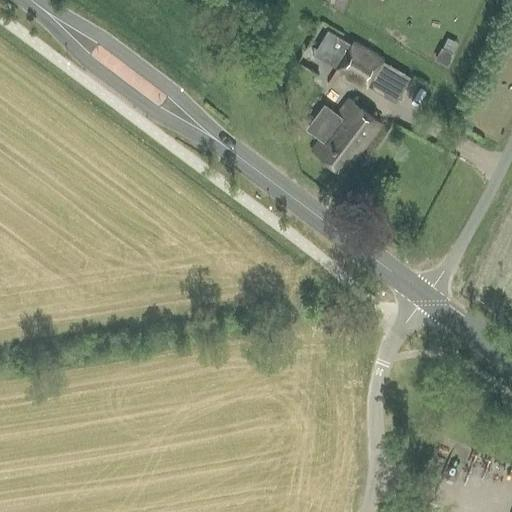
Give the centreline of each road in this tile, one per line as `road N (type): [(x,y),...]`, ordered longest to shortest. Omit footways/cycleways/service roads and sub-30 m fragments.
road 1 (secondary): [(421,292),(29,0)]
road 2 (unclassified): [(367,511),(377,377),(421,292)]
road 3 (track): [(241,0),(253,89),(231,151)]
